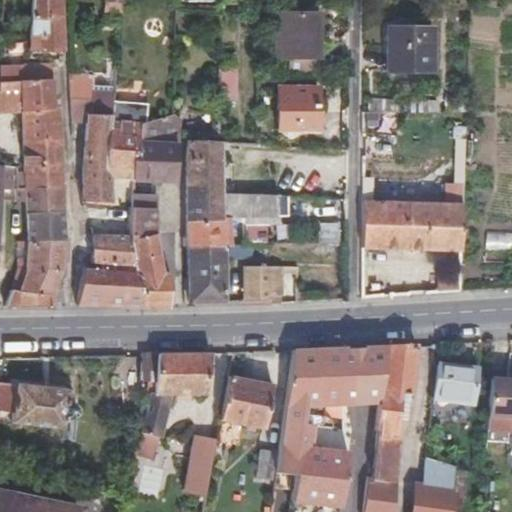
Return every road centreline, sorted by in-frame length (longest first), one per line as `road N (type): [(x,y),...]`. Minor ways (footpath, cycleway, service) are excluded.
road 1 (secondary): [(0,335),(511,313)]
road 2 (unknown): [(350,323),(358,511)]
